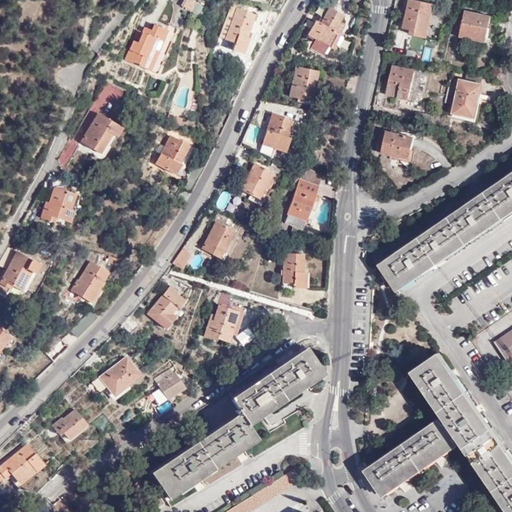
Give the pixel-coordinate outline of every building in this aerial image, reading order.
[(196,4),(188,0),(184,9),(192,12),(196,4)] [(430,8),(434,7),(435,2),(426,0),(410,0),(405,27),(412,28),(426,30),(430,8)] [(341,20),(344,13),(331,5),(321,21),(317,18),(309,32),(316,37),(311,47),(324,53),(329,44),(334,46),(342,33),(342,32),(347,23),(341,20)] [(236,7),(233,16),(225,38),(234,42),(232,50),(243,54),(249,37),(248,36),(255,14),(236,7)] [(428,36),(434,7),(430,8),(426,30),(412,28),(411,33),(428,36)] [(467,9),(462,29),(488,35),(493,14),(467,9)] [(225,38),(233,16),(227,14),(220,36),(225,38)] [(147,26),(143,33),(139,41),(134,39),(126,58),(158,73),(179,27),(170,23),(167,28),(156,23),(153,29),(147,26)] [(488,35),(462,29),(461,34),(487,40),(488,35)] [(139,41),(143,33),(138,31),(134,39),(139,41)] [(411,97),(417,69),(394,64),(388,93),(411,97)] [(313,100),(318,70),(296,66),(290,95),(313,100)] [(453,102),(458,78),(452,76),(447,101),(453,102)] [(347,79),(331,77),(329,91),(345,93),(347,79)] [(483,83),(462,78),(455,111),(476,116),(483,83)] [(236,98),(240,90),(232,85),(228,94),(236,98)] [(123,126),(99,111),(81,140),(101,152),(113,132),(117,135),(123,126)] [(284,146),(288,134),(292,120),(283,117),(284,115),(273,111),(263,139),(284,146)] [(435,115),(418,111),(416,122),(433,126),(435,115)] [(411,158),(416,135),(388,129),(383,152),(411,158)] [(179,159),(188,142),(171,134),(156,162),(175,173),(181,161),(179,159)] [(292,136),(288,134),(284,146),(263,139),(262,143),(286,152),(292,136)] [(183,185),(189,189),(201,165),(196,162),(183,185)] [(272,170),(252,162),(245,177),(247,178),(242,190),(260,198),(272,170)] [(511,176),(511,173),(381,263),(399,290),(402,288),(385,263),(511,176)] [(511,176),(385,263),(402,288),(404,290),(441,265),(439,263),(436,258),(443,253),(446,258),(448,260),(511,216),(511,176)] [(299,179),(286,214),(304,221),(318,185),(299,179)] [(76,192),(55,186),(50,201),(46,200),(42,216),(50,218),(52,214),(71,220),(75,209),(71,208),(76,192)] [(219,258),(233,233),(215,222),(207,235),(210,237),(207,243),(204,241),(200,249),(219,258)] [(183,246),(171,262),(179,267),(191,251),(183,246)] [(38,264),(15,252),(0,279),(0,285),(4,288),(6,284),(23,293),(38,264)] [(436,258),(439,263),(446,258),(443,253),(436,258)] [(303,255),(283,254),(282,284),(292,284),(292,288),(305,288),(306,273),(303,273),(303,255)] [(110,276),(95,262),(80,278),(78,276),(70,285),(87,302),(99,291),(97,289),(110,276)] [(166,322),(184,299),(176,293),(178,291),(170,285),(150,310),(166,322)] [(215,314),(212,313),(204,336),(216,340),(217,338),(229,342),(239,311),(218,305),(215,314)] [(68,330),(74,338),(94,317),(88,311),(68,330)] [(0,328),(0,347),(9,335),(0,328)] [(511,331),(499,341),(511,360),(511,331)] [(319,371),(304,349),(230,399),(240,414),(151,473),(165,495),(163,496),(170,507),(197,491),(189,479),(197,474),(204,484),(206,482),(208,484),(242,464),(232,450),(240,445),(247,455),(250,454),(253,458),(306,426),(298,414),(257,438),(245,421),(319,371)] [(141,375),(126,357),(100,376),(114,394),(141,375)] [(511,510),(511,463),(442,359),(419,374),(449,417),(447,418),(449,421),(446,424),(444,420),(369,470),(387,499),(462,449),(464,452),(468,449),(463,442),(464,440),(511,510)] [(171,374),(182,389),(185,387),(175,371),(171,374)] [(167,399),(182,389),(171,374),(157,383),(162,391),(167,399)] [(158,405),(167,399),(162,391),(159,393),(160,395),(154,399),(158,405)] [(87,425),(75,408),(64,415),(62,414),(51,422),(56,430),(60,428),(67,438),(87,425)] [(108,423),(118,436),(122,433),(113,420),(108,423)] [(110,442),(118,436),(108,423),(101,429),(110,442)] [(28,441),(0,463),(0,479),(6,475),(2,471),(7,467),(20,482),(46,462),(28,441)] [(226,511),(239,505),(297,471),(295,468),(223,511),(226,511)] [(226,511),(248,511),(302,479),(297,471),(239,505),(226,511)] [(37,493),(41,497),(46,496),(64,477),(58,472),(37,493)] [(148,511),(162,503),(155,493),(139,504),(144,511),(148,511)]
